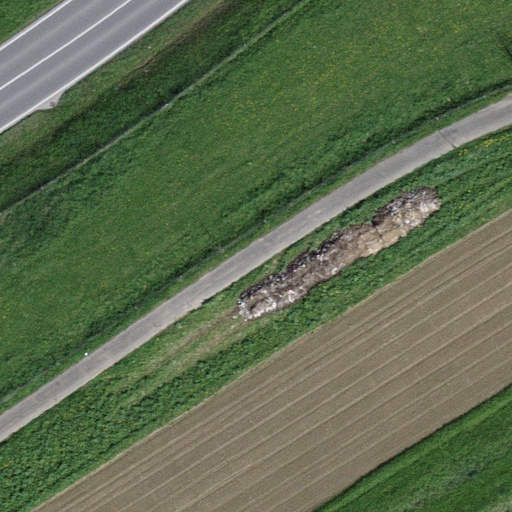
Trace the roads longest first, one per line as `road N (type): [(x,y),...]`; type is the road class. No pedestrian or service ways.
road 1 (track): [(511,107),(439,139),(0,428)]
road 2 (primary): [(0,89),(128,0)]
